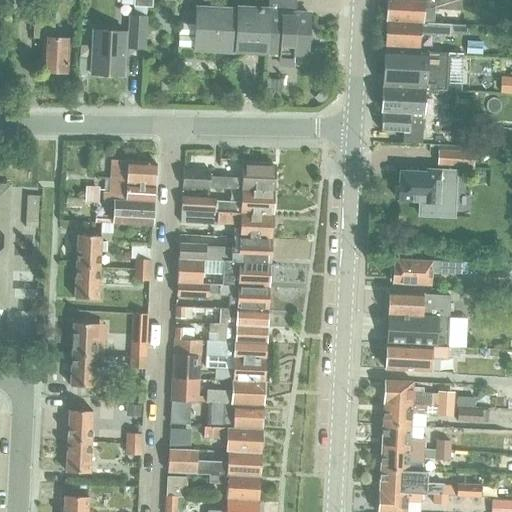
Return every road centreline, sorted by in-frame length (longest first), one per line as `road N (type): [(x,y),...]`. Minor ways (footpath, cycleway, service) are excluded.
road 1 (residential): [(152,511),(171,122)]
road 2 (secondary): [(334,511),(356,128)]
road 3 (residential): [(356,128),(171,122)]
road 4 (residential): [(171,122),(0,122)]
road 5 (residential): [(17,511),(21,401),(0,377)]
road 6 (secondary): [(356,128),(362,0)]
